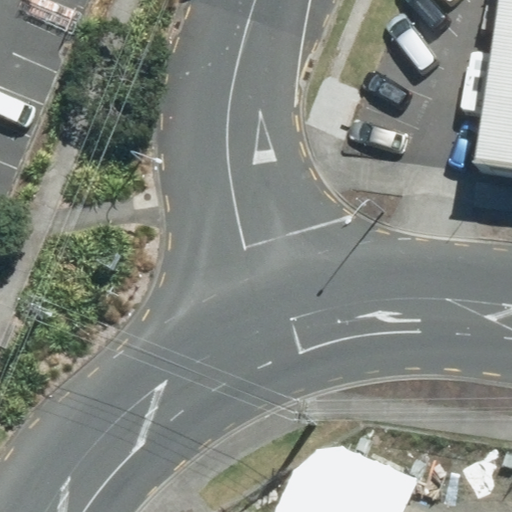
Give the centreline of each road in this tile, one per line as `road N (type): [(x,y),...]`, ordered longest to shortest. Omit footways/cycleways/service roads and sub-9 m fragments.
road 1 (unclassified): [(272,336),(233,171),(230,93),(256,0)]
road 2 (secondary): [(62,511),(91,463),(136,420),(272,336)]
road 3 (secondary): [(272,336),(348,313),(511,307)]
